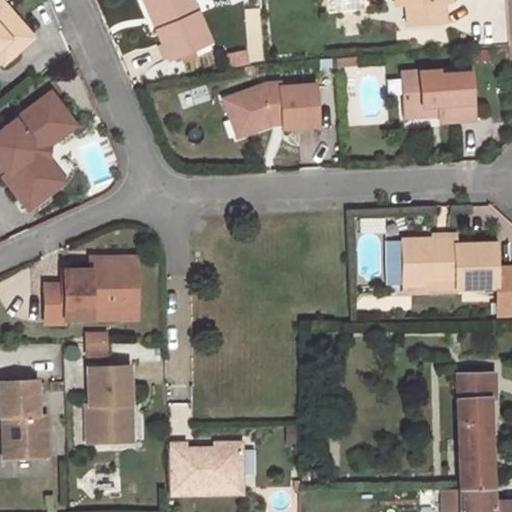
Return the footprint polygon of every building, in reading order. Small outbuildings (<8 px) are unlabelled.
[(5,0),(0,0),(0,55),(3,59),(33,33),(5,0)] [(191,0),(150,0),(161,25),(155,28),(167,58),(208,41),(191,0)] [(405,0),(406,6),(408,26),(444,23),(442,2),(447,2),(446,0),(405,0)] [(355,57),(334,59),(334,66),(355,65),(355,57)] [(401,74),(404,111),(438,109),(439,115),(439,122),(474,119),(471,69),(401,74)] [(271,124),(278,123),(279,128),(314,127),(312,84),(278,86),(278,83),(265,84),(229,97),(236,117),(238,122),(247,119),(251,131),(271,124)] [(0,130),(0,161),(7,171),(3,174),(28,205),(56,184),(36,160),(40,133),(66,114),(49,92),(0,130)] [(227,121),(236,117),(229,97),(220,100),(227,121)] [(438,109),(404,111),(404,117),(439,115),(438,109)] [(432,239),(400,240),(401,263),(402,284),(420,284),(420,279),(454,278),(454,289),(496,287),(495,243),(433,245),(432,239)] [(45,284),(45,322),(64,322),(64,319),(121,318),(120,276),(127,276),(127,258),(100,258),(100,265),(90,265),(91,269),(63,270),(63,284),(45,284)] [(135,258),(127,258),(127,276),(120,276),(121,318),(137,318),(135,258)] [(107,355),(107,330),(84,330),(84,355),(107,355)] [(88,368),(90,408),(86,408),(87,444),(122,443),(121,406),(129,406),(128,366),(88,368)] [(511,511),(511,498),(491,499),(488,395),(494,395),(493,369),(454,371),(458,511),(511,511)] [(39,378),(0,379),(0,387),(1,415),(3,415),(4,448),(22,447),(22,457),(49,456),(47,413),(40,413),(39,378)] [(121,406),(122,443),(130,443),(129,406),(121,406)] [(182,440),(167,440),(168,495),(241,493),(240,443),(182,445),(182,440)] [(22,447),(4,448),(5,458),(22,457),(22,447)]
